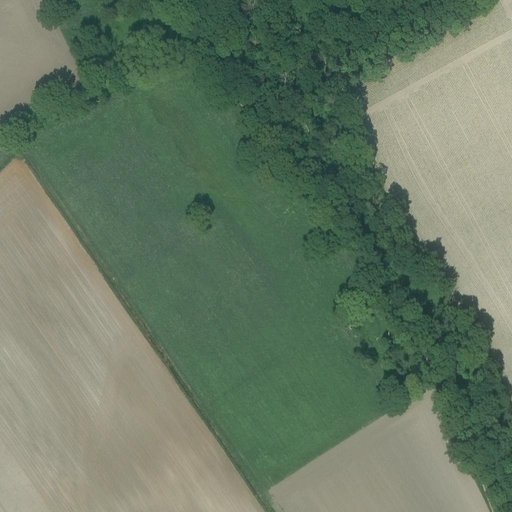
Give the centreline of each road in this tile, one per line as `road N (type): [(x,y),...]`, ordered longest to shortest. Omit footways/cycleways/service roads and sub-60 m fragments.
road 1 (track): [(496,511),(463,421),(348,241),(198,52),(182,0)]
road 2 (track): [(198,52),(41,110),(0,154)]
